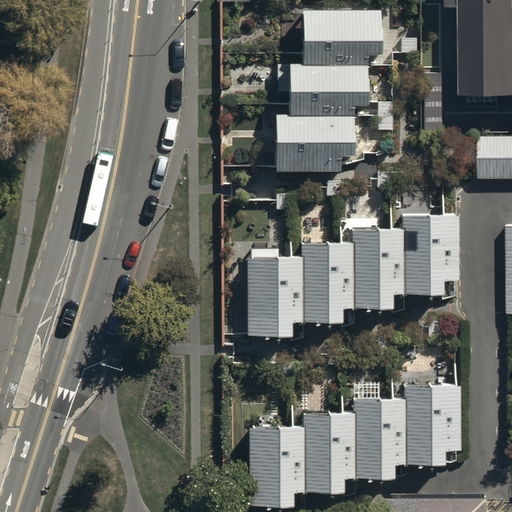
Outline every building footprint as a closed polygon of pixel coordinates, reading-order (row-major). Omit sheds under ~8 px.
[(511,0),(460,0),(461,93),(511,92),(511,0)] [(443,6),(422,6),(422,47),(442,47),(443,6)] [(369,8),(304,9),(305,61),(290,61),(291,110),(277,110),(277,163),(358,162),(357,112),(365,112),(365,59),(370,59),(369,8)] [(393,100),(378,100),(378,129),(393,129),(393,100)] [(511,131),(479,131),(478,176),(511,176),(511,131)] [(249,252),(249,328),(292,328),(292,316),(340,316),(340,300),(392,300),(392,289),(442,288),(442,277),(459,277),(458,212),(400,212),(400,224),(350,224),(350,237),(303,237),(303,251),(249,252)] [(250,424),(249,498),(296,498),(296,486),(344,486),(344,472),(393,472),(393,457),(458,457),(458,377),(406,376),(406,395),(356,395),(356,410),(307,410),(307,424),(250,424)] [(486,511),(487,500),(382,500),(381,511),(486,511)]
